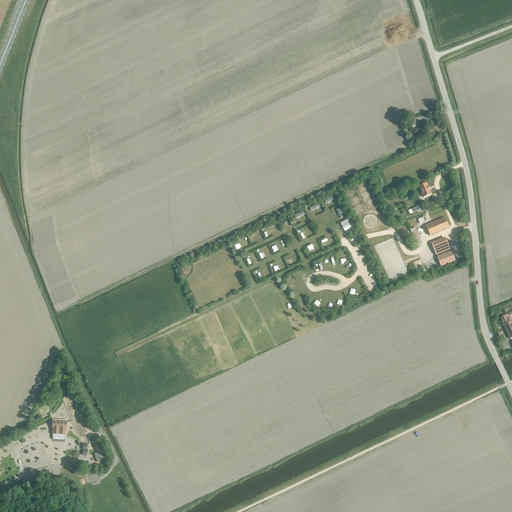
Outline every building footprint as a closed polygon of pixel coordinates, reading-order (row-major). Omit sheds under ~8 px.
[(419,128),(427,126),(426,123),(428,123),(426,116),(410,120),(412,127),(418,126),(419,128)] [(429,190),(428,188),(426,183),(419,187),(423,197),(431,194),(429,190)] [(418,219),(420,223),(426,220),(425,219),(429,218),(427,214),(424,216),(424,217),(418,219)] [(425,226),(430,236),(449,228),(445,218),(425,226)] [(347,221),(340,224),(342,227),(348,224),(351,229),(345,233),(346,235),(353,232),(351,228),(354,227),(351,223),(349,224),(347,221)] [(410,230),(416,243),(421,241),(415,228),(410,230)] [(431,243),(436,255),(450,250),(445,237),(431,243)] [(437,257),(441,267),(455,261),(451,251),(437,257)] [(413,262),(416,269),(423,266),(420,259),(413,262)] [(510,339),(511,338),(511,322),(508,315),(500,318),(504,325),(510,339)] [(53,429),(53,421),(51,421),(51,430),(52,430),(51,435),(65,435),(65,430),(53,429)] [(53,429),(65,430),(65,422),(53,421),(53,429)]
